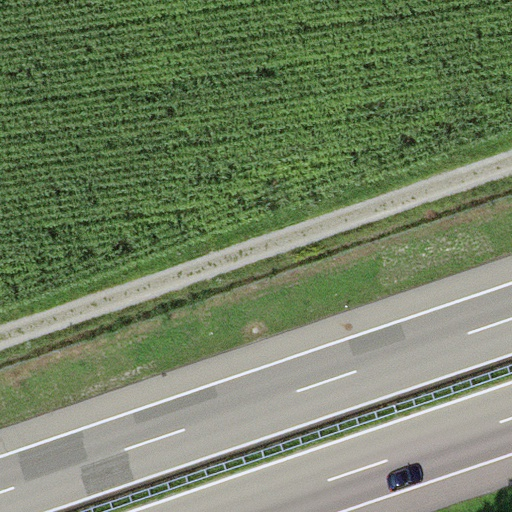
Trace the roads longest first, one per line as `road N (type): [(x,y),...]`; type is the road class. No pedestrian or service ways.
road 1 (track): [(0,364),(511,182)]
road 2 (motorway): [(511,321),(0,495)]
road 3 (motorway): [(243,511),(511,420)]
